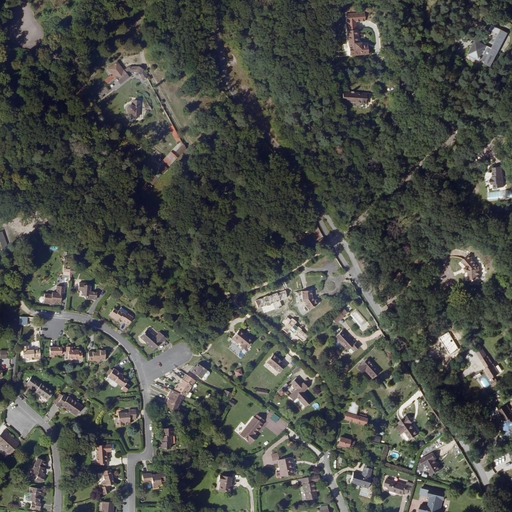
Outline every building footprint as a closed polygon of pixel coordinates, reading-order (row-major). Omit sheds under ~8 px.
[(365,21),(365,12),(346,14),(349,56),(368,54),(367,45),(360,45),(360,43),(358,43),(356,22),(365,21)] [(508,33),(492,25),(489,30),(499,34),(492,48),(475,40),(468,55),(481,61),(482,59),(485,61),(484,63),(492,67),(508,33)] [(116,79),(120,84),(129,77),(126,74),(129,72),(136,72),(140,74),(143,80),(147,78),(143,70),(139,67),(129,67),(124,71),(117,62),(108,69),(113,75),(111,77),(111,76),(105,80),(108,84),(108,83),(109,85),(116,79)] [(108,91),(105,86),(99,91),(99,92),(97,94),(101,99),(103,97),(102,95),(108,91)] [(350,93),(342,92),(342,102),(347,102),(355,102),(355,103),(366,104),(366,100),(367,100),(368,94),(361,93),(353,93),(353,91),(351,91),(350,93)] [(139,101),(133,101),(133,107),(132,106),(131,106),(129,106),(128,107),(127,109),(127,110),(128,111),(129,112),(130,112),(131,112),(133,112),(133,116),(138,116),(139,101)] [(181,140),(173,125),(168,128),(177,142),(181,140)] [(177,152),(180,155),(185,149),(183,145),(177,152)] [(177,158),(171,152),(163,160),(169,166),(177,158)] [(501,165),(495,165),(496,167),(493,168),(493,173),(493,177),(492,177),(492,178),(491,178),(491,185),(494,185),(493,186),(493,189),(497,189),(497,188),(504,187),(501,165)] [(157,179),(154,176),(149,182),(152,185),(157,179)] [(323,236),(318,227),(311,232),(316,241),(323,236)] [(472,258),(470,255),(462,261),(467,267),(465,267),(467,272),(468,271),(469,280),(471,280),(471,284),(478,283),(477,279),(479,279),(479,268),(477,268),(477,266),(472,259),(472,258)] [(71,277),(71,273),(75,274),(75,268),(63,268),(63,276),(71,277)] [(44,275),(47,279),(53,274),(50,270),(44,275)] [(86,284),(79,283),(78,290),(81,291),(81,295),(87,296),(87,298),(96,299),(96,292),(90,292),(90,286),(86,285),(86,284)] [(63,299),(65,287),(57,286),(56,293),(52,293),(52,295),(44,294),(44,297),(41,297),(39,298),(39,300),(41,302),(43,303),(54,304),(54,302),(60,303),(61,298),(63,299)] [(314,300),(312,297),(311,290),(301,291),(302,301),(305,305),(305,306),(304,307),(304,308),(305,311),(307,311),(308,310),(308,311),(317,304),(318,303),(318,302),(318,301),(317,300),(316,300),(315,300),(314,300)] [(385,302),(378,305),(381,310),(387,307),(385,302)] [(133,318),(126,313),(127,312),(121,307),(119,310),(118,311),(114,309),(109,315),(113,318),(114,317),(118,319),(119,318),(128,325),(133,318)] [(339,311),(331,318),(336,324),(344,317),(343,316),(347,313),(343,309),(339,312),(339,311)] [(157,348),(166,338),(160,332),(156,337),(147,329),(140,337),(149,346),(148,346),(153,350),(156,347),(157,348)] [(252,341),(239,330),(232,339),(237,344),(239,342),(242,345),(241,345),(246,349),(252,341)] [(380,330),(368,336),(369,340),(382,334),(380,330)] [(350,348),(354,352),(360,346),(356,342),(354,343),(342,331),(335,338),(347,351),(350,348)] [(34,357),(40,357),(40,349),(28,350),(28,346),(22,346),(23,351),(22,351),(23,358),(28,358),(28,360),(34,359),(34,357)] [(62,350),(61,347),(50,347),(50,357),(54,357),(54,355),(62,355),(62,352),(62,350)] [(65,354),(65,357),(68,357),(68,358),(82,359),(82,350),(72,350),(72,347),(66,347),(66,351),(66,354),(65,354)] [(481,360),(486,368),(485,369),(491,379),(493,381),(491,382),(494,386),(499,383),(496,379),(495,379),(494,377),(499,374),(493,364),(487,356),(483,349),(477,353),(481,360)] [(105,359),(105,351),(96,350),(96,352),(88,352),(88,353),(87,353),(87,359),(88,359),(88,360),(96,361),(96,362),(100,362),(100,359),(105,359)] [(282,362),(273,354),(266,362),(275,369),(276,369),(280,372),(285,366),(281,362),(282,362)] [(365,370),(373,379),(380,372),(367,359),(357,368),(362,373),(365,370)] [(207,370),(198,364),(195,367),(194,366),(191,372),(201,379),(201,378),(207,370)] [(120,375),(121,373),(114,368),(112,370),(109,375),(108,377),(123,387),(121,389),(125,392),(130,386),(126,383),(128,381),(121,376),(120,375)] [(201,378),(203,380),(205,380),(209,374),(209,372),(207,370),(201,378)] [(192,386),(195,381),(186,374),(183,377),(184,378),(181,383),(180,382),(178,385),(175,392),(182,395),(186,396),(188,391),(192,386)] [(35,392),(47,400),(53,392),(31,377),(26,384),(36,391),(35,392)] [(296,377),(290,383),(297,389),(289,397),(293,401),(293,402),(294,403),(295,403),(296,402),(299,400),(305,406),(305,407),(310,402),(304,395),(302,392),(303,391),(307,387),(303,383),(303,384),(296,377)] [(278,391),(281,395),(289,387),(286,384),(278,391)] [(175,411),(180,400),(179,400),(182,395),(175,392),(171,390),(170,393),(171,393),(170,395),(169,398),(167,401),(169,401),(167,403),(166,403),(165,406),(175,411)] [(56,404),(56,406),(60,409),(62,406),(76,415),(82,406),(68,397),(67,398),(63,395),(62,396),(59,394),(53,402),(56,404)] [(305,406),(299,400),(296,402),(302,409),(305,406)] [(344,419),(365,425),(367,419),(366,418),(366,416),(360,414),(359,417),(356,416),(359,405),(359,402),(351,402),(351,407),(349,407),(347,413),(346,413),(344,419)] [(511,412),(507,405),(499,411),(506,422),(503,423),(507,428),(510,426),(511,429),(511,412)] [(129,419),(136,419),(135,410),(129,410),(129,413),(118,413),(118,417),(115,417),(115,427),(123,426),(123,425),(122,422),(125,422),(129,422),(129,419)] [(261,423),(264,420),(257,415),(255,418),(254,417),(239,435),(250,444),(256,436),(253,433),(255,431),(256,432),(262,424),(261,423)] [(405,431),(411,440),(419,434),(411,423),(412,422),(408,416),(399,422),(401,425),(397,427),(402,433),(405,431)] [(171,444),(171,436),(175,435),(174,428),(162,429),(163,438),(163,442),(161,442),(161,449),(170,449),(170,444),(171,444)] [(3,431),(0,434),(0,445),(8,453),(5,456),(7,458),(6,458),(8,459),(11,456),(14,453),(12,451),(18,444),(3,431)] [(350,440),(340,437),(338,445),(348,448),(352,449),(354,442),(350,440)] [(111,451),(110,444),(95,446),(97,465),(107,464),(106,452),(111,451)] [(433,453),(421,460),(424,466),(427,464),(432,474),(442,469),(438,462),(437,462),(435,459),(437,459),(433,453)] [(290,457),(277,460),(280,472),(276,472),(277,478),(281,477),(281,476),(293,474),(290,457)] [(46,462),(37,458),(33,470),(34,470),(32,475),(37,477),(36,480),(43,482),(45,477),(43,476),(44,474),(42,473),(46,462)] [(365,464),(362,475),(353,473),(350,482),(362,486),(361,487),(368,489),(371,478),(369,477),(373,466),(365,464)] [(114,484),(110,469),(102,472),(105,481),(102,482),(103,487),(101,487),(103,495),(110,492),(108,485),(114,484)] [(151,474),(142,475),(143,482),(152,481),(153,488),(158,488),(157,485),(161,485),(160,482),(165,481),(164,471),(160,472),(160,474),(151,475),(151,474)] [(231,478),(219,475),(218,481),(220,482),(219,490),(228,492),(231,478)] [(313,482),(313,477),(312,476),(298,479),(299,485),(303,484),(306,500),(317,498),(315,491),(318,491),(317,487),(315,488),(313,482)] [(409,491),(412,492),(414,484),(408,482),(406,485),(387,479),(385,486),(390,487),(389,490),(403,495),(404,493),(408,494),(409,491)] [(430,488),(422,486),(420,494),(428,496),(430,489),(430,488)] [(42,489),(30,487),(29,492),(27,492),(25,493),(25,495),(26,497),(25,499),(26,500),(32,501),(30,509),(39,510),(41,504),(39,503),(42,489)] [(433,490),(430,489),(428,496),(430,496),(428,506),(422,505),(420,511),(440,511),(442,510),(440,509),(443,499),(444,500),(446,493),(441,491),(433,489),(433,490)] [(113,508),(113,503),(102,502),(102,510),(103,510),(102,511),(112,511),(113,511),(112,511),(112,508),(113,508)]
